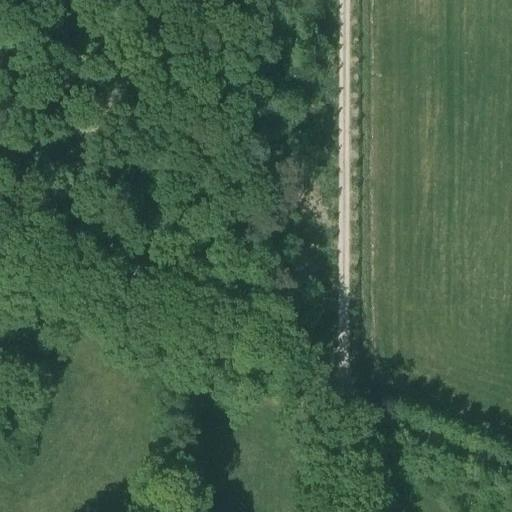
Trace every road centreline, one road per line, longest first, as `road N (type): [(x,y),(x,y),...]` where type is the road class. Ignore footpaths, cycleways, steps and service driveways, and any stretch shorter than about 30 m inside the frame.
road 1 (track): [(511,470),(342,398),(346,0)]
road 2 (track): [(268,367),(0,259)]
